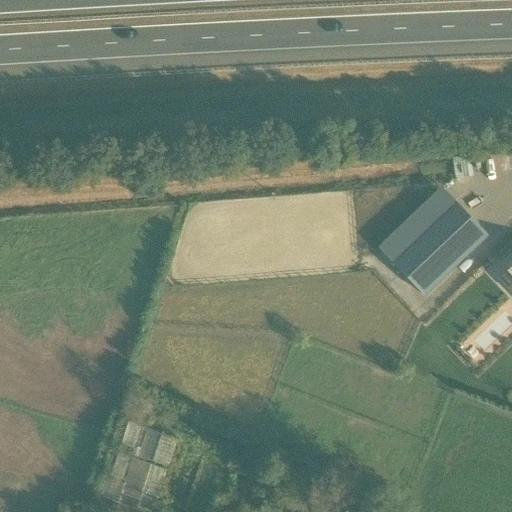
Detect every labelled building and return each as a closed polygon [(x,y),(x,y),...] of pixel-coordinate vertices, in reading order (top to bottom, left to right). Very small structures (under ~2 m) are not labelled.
[(394,266),(422,295),(486,234),(458,205),(394,266)] [(511,263),(506,258),(494,271),(511,287),(511,263)] [(148,511),(155,511),(178,436),(142,426),(133,457),(117,453),(103,499),(148,511)] [(230,506),(227,511),(250,511),(262,484),(263,482),(263,480),(244,472),(230,506)] [(82,503),(78,511),(139,511),(119,505),(100,499),(98,498),(91,496),(85,494),(83,499),(82,503)]
